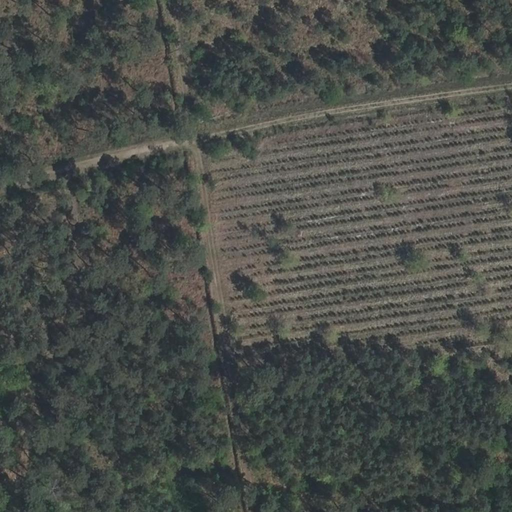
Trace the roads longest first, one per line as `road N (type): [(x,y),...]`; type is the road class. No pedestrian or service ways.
road 1 (track): [(0,187),(193,137),(511,86)]
road 2 (track): [(258,511),(193,137)]
